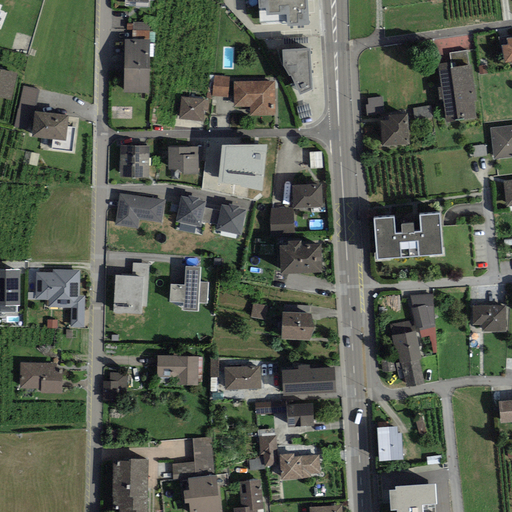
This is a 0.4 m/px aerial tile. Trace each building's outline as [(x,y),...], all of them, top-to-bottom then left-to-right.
[(257,0),(259,23),(287,22),(287,26),(309,25),(307,0),(257,0)] [(132,31),(150,31),(150,22),(132,22),(132,24),(127,24),(127,30),(132,31)] [(132,40),(150,40),(150,31),(132,31),(132,40)] [(507,45),(501,46),(503,63),(511,62),(511,64),(511,63),(511,37),(506,38),(507,45)] [(149,93),(150,40),(132,40),(124,40),(123,92),(149,93)] [(309,48),(282,49),(283,66),(289,76),(291,75),(300,95),(312,89),(309,48)] [(451,63),(451,68),(469,66),(467,51),(449,53),(451,63)] [(469,66),(451,68),(451,63),(438,65),(446,123),(476,119),(473,102),(476,101),(471,65),(469,66)] [(0,98),(11,100),(17,73),(0,69),(0,98)] [(229,77),(214,75),(212,97),(227,98),(229,77)] [(275,82),(234,82),(234,107),(250,107),(250,115),(275,115),(275,82)] [(39,89),(24,86),(14,127),(30,130),(39,89)] [(129,97),(120,97),(117,118),(104,116),(104,128),(127,131),(129,100),(129,97)] [(205,99),(182,97),(180,119),(203,122),(204,110),(208,111),(209,100),(205,99)] [(366,105),(367,117),(384,115),(382,97),(368,99),(368,105),(366,105)] [(308,104),(297,107),(300,119),(312,116),(308,104)] [(412,109),(415,121),(433,118),(431,105),(412,109)] [(34,112),(32,137),(53,139),(51,149),(73,151),(75,127),(67,126),(69,115),(34,112)] [(410,145),(407,114),(388,116),(388,121),(381,121),(383,147),(410,145)] [(511,157),(511,125),(490,128),(494,159),(511,157)] [(149,146),(120,145),(120,177),(148,177),(149,146)] [(267,145),(222,145),(217,183),(262,191),(267,145)] [(202,147),(168,148),(169,170),(182,169),(182,174),(198,174),(198,169),(203,169),(202,147)] [(322,168),(321,152),(309,152),(310,169),(322,168)] [(505,206),(511,205),(511,180),(503,181),(505,206)] [(322,185),(319,185),(319,182),(307,182),(307,185),(292,186),(293,208),(323,207),(322,185)] [(166,200),(119,193),(116,210),(114,225),(138,229),(140,220),(162,224),(165,203),(166,200)] [(181,196),(176,222),(200,227),(202,222),(204,208),(206,201),(198,200),(199,197),(189,195),(188,197),(181,196)] [(216,230),(241,235),(246,210),(239,208),(239,206),(229,204),(228,206),(221,205),(220,211),(217,225),(216,230)] [(220,211),(204,208),(202,222),(217,225),(220,211)] [(294,235),(292,208),(270,210),(271,236),(294,235)] [(393,217),(373,219),(376,259),(442,254),(440,215),(421,216),(422,232),(414,233),(414,224),(401,224),(402,233),(394,233),(393,217)] [(280,274),(322,273),(320,244),(301,245),(301,241),(288,241),(288,245),(279,246),(280,274)] [(133,263),(132,276),(144,277),(142,306),(147,307),(150,264),(133,263)] [(185,266),(184,285),(170,285),(170,302),(183,303),(183,311),(199,312),(199,303),(208,303),(209,283),(200,283),(201,267),(185,266)] [(20,270),(0,269),(0,312),(17,312),(17,305),(20,305),(20,270)] [(53,270),(53,273),(36,273),(35,299),(49,300),(49,307),(71,308),(71,327),(84,328),(85,296),(80,296),(80,270),(53,270)] [(132,276),(116,275),(113,313),(141,315),(142,306),(144,277),(132,276)] [(434,295),(410,295),(413,309),(411,310),(418,331),(435,327),(434,295)] [(253,304),(251,317),(264,320),(267,306),(253,304)] [(506,306),(473,305),(473,325),(482,325),(482,331),(505,331),(506,325),(506,306)] [(311,314),(282,312),(281,339),(310,341),(310,339),(312,333),(314,330),(314,327),(313,324),(311,316),(311,314)] [(57,320),(47,320),(47,328),(57,328),(57,320)] [(390,324),(392,336),(416,332),(414,321),(390,324)] [(416,332),(392,336),(395,350),(397,349),(401,364),(418,359),(421,359),(416,332)] [(198,356),(157,356),(157,377),(176,377),(176,386),(198,386),(198,356)] [(219,377),(218,358),(210,358),(210,377),(219,377)] [(424,383),(418,359),(401,364),(406,388),(424,383)] [(19,388),(41,389),(40,393),(62,393),(63,373),(56,373),(56,363),(20,363),(19,388)] [(260,365),(225,367),(226,390),(261,388),(260,365)] [(283,396),(336,393),(334,367),(310,369),(310,365),(298,366),(298,369),(281,371),(283,396)] [(127,401),(127,373),(110,373),(110,382),(103,382),(103,401),(127,401)] [(500,424),(511,422),(511,400),(497,402),(500,424)] [(255,403),(256,415),(271,414),(270,402),(255,403)] [(312,404),(286,405),(287,427),(313,426),(312,404)] [(420,434),(427,433),(422,416),(416,418),(420,434)] [(379,461),(403,460),(401,433),(397,433),(397,427),(377,428),(379,461)] [(278,465),(276,436),(259,437),(260,455),(263,455),(264,459),(264,466),(278,465)] [(211,438),(192,439),(194,462),(172,464),(173,480),(188,478),(214,476),(211,438)] [(319,456),(294,457),(294,454),(280,455),(281,480),(311,478),(310,474),(320,474),(319,456)] [(116,505),(120,505),(119,511),(146,511),(149,459),(129,459),(129,462),(121,461),(117,461),(117,464),(113,464),(112,505),(116,505)] [(264,466),(264,459),(249,460),(250,470),(264,469),(264,466)] [(190,511),(219,511),(216,476),(214,476),(188,478),(189,490),(188,490),(183,491),(184,504),(189,503),(190,511)] [(260,481),(240,483),(243,507),(234,508),(234,511),(257,511),(257,510),(264,509),(260,481)] [(435,484),(396,487),(396,491),(389,491),(390,511),(435,511),(435,505),(436,504),(435,484)]
